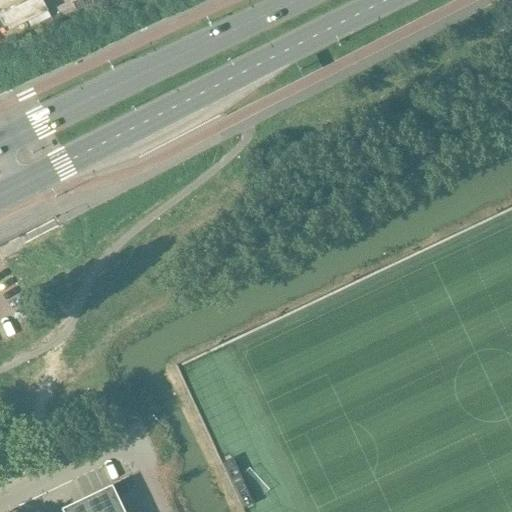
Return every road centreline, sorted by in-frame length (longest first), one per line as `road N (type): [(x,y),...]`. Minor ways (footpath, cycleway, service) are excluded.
road 1 (primary): [(0,198),(389,0)]
road 2 (primary): [(294,0),(0,141)]
